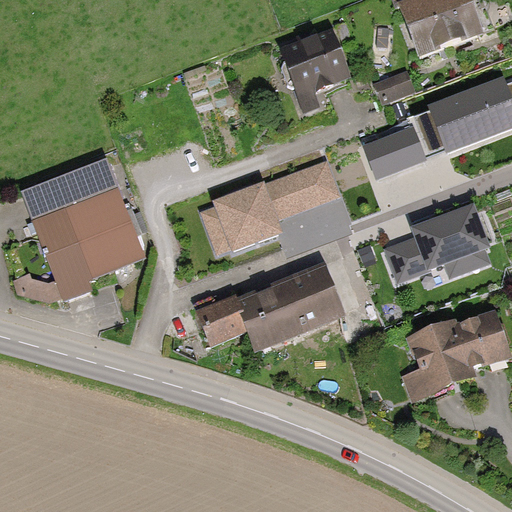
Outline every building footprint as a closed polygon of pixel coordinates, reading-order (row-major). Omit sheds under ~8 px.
[(478,0),(406,0),(396,4),(419,58),(490,29),(478,0)] [(339,27),(276,51),(293,96),(357,71),(339,27)] [(409,71),(376,83),(383,102),(416,90),(409,71)] [(511,138),(511,111),(504,91),(433,118),(435,122),(416,129),(430,163),(446,157),(448,163),(511,138)] [(425,170),(413,139),(366,157),(378,188),(425,170)] [(110,156),(20,191),(59,292),(149,257),(110,156)] [(326,173),(204,219),(220,258),(231,254),(233,260),(280,242),(274,225),(337,201),(326,173)] [(490,258),(473,217),(414,240),(417,246),(389,257),(401,287),(428,276),(429,281),(448,274),(452,285),(490,270),(486,259),(490,258)] [(356,249),(190,316),(205,352),(252,333),(259,349),(377,301),(356,249)] [(51,276),(20,286),(29,312),(59,303),(51,276)] [(394,343),(412,398),(511,364),(511,354),(497,308),(394,343)]
